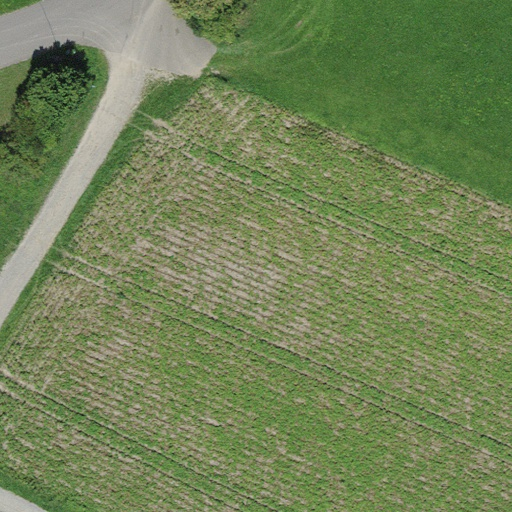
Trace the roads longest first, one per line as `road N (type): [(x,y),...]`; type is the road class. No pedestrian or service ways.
road 1 (track): [(0,307),(64,212),(138,76),(122,0)]
road 2 (residential): [(0,44),(114,0)]
